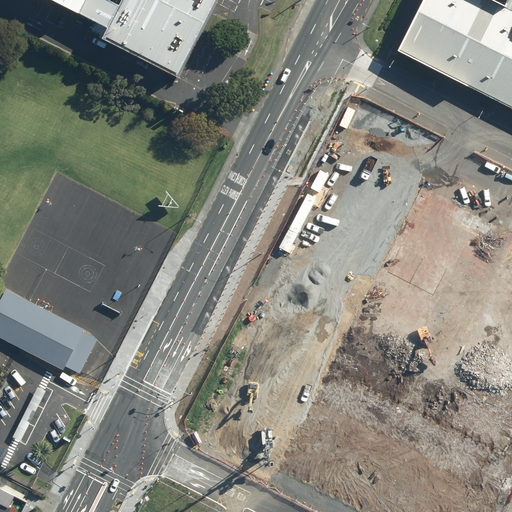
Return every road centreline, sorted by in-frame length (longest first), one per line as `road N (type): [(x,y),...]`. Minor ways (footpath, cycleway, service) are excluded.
road 1 (secondary): [(318,47),(117,426)]
road 2 (unclassified): [(511,144),(318,47)]
road 3 (unclassified): [(288,511),(117,426)]
